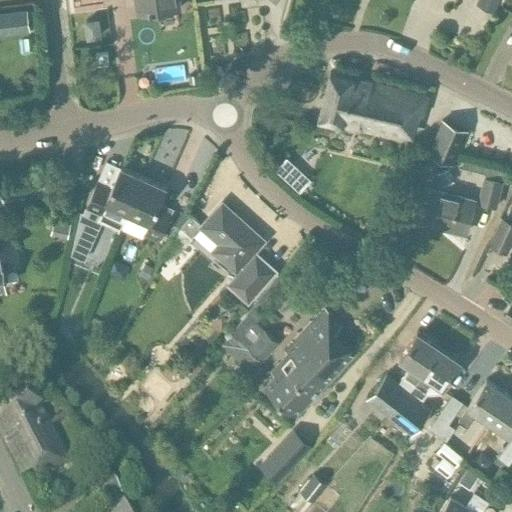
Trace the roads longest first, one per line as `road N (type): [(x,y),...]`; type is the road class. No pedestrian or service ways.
road 1 (residential): [(511,343),(276,196),(232,140),(225,115)]
road 2 (tertiary): [(225,115),(259,71),(313,46),(352,40),(395,47),(511,107)]
road 3 (tertiary): [(66,132),(181,107),(225,115)]
road 4 (residential): [(66,132),(51,0)]
